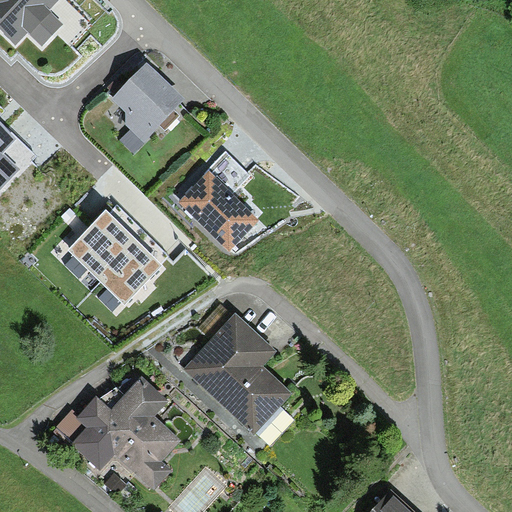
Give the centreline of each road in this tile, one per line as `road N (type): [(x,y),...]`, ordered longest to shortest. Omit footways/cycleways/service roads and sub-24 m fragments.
road 1 (residential): [(127,0),(390,260),(411,298),(436,453)]
road 2 (residential): [(10,435),(229,284),(262,284),(436,453)]
road 3 (residential): [(10,435),(108,511)]
